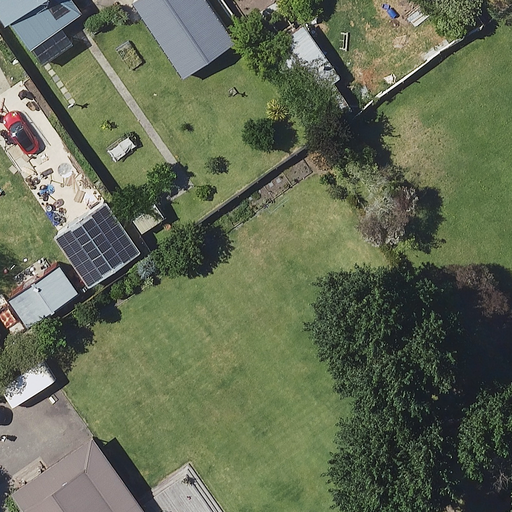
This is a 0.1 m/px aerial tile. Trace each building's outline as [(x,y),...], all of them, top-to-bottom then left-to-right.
[(68,0),(0,0),(0,2),(30,47),(78,14),(68,0)] [(237,38),(212,0),(137,0),(185,73),(237,38)] [(359,102),(305,20),(268,44),(322,126),(359,102)] [(94,175),(57,124),(37,139),(74,190),(94,175)] [(324,423),(314,423),(309,424),(305,426),(301,428),(297,432),(294,435),(292,440),(291,444),(290,449),(290,454),(291,459),(293,463),(296,467),(299,471),(303,474),(307,476),(312,477),(317,478),(322,478),(326,477),(331,475),(335,472),(338,469),(341,465),(343,461),(345,456),(346,451),(345,446),(344,442),(342,437),(340,433),(336,430),(332,427),(328,424),(324,423)] [(151,511),(95,430),(10,489),(25,511),(151,511)]
